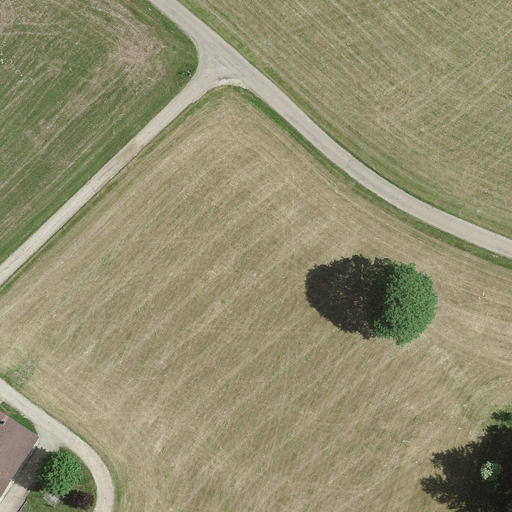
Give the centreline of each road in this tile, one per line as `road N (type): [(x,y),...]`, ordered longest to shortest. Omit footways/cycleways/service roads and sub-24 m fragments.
road 1 (unclassified): [(511,248),(378,186),(160,0)]
road 2 (track): [(227,56),(0,287)]
road 3 (track): [(0,387),(107,478),(105,511)]
